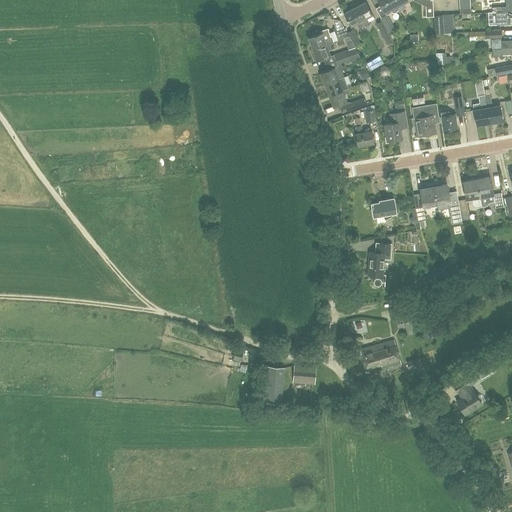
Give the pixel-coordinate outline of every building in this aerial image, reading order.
[(392,13),(393,13),(394,13),(395,13),(396,13),(397,12),(398,11),(398,10),(393,0),(378,0),(382,5),(385,12),(390,9),(392,13)] [(393,0),(398,10),(399,10),(400,11),(405,9),(406,6),(404,3),(408,0),(393,0)] [(355,8),(365,27),(370,25),(366,18),(373,15),(366,2),(355,8)] [(365,28),(365,27),(355,8),(344,14),(351,26),(356,24),(358,27),(361,34),(366,31),(365,28)] [(511,10),(496,12),(497,24),(508,24),(511,23),(511,10)] [(387,14),(381,18),(382,20),(388,32),(390,31),(394,29),(387,15),(387,14)] [(442,16),(433,16),(434,33),(443,32),(442,16)] [(382,21),(381,21),(375,24),(387,45),(393,42),(391,39),(390,35),(382,21)] [(334,29),(336,35),(338,40),(348,36),(343,25),(334,29)] [(321,31),(322,33),(309,37),(313,49),(334,42),(332,36),(330,36),(328,28),(321,31)] [(353,44),(354,46),(360,44),(353,30),(352,30),(347,33),(348,36),(349,37),(352,42),(353,44)] [(418,34),(410,34),(410,44),(418,43),(418,34)] [(502,47),(511,46),(511,39),(501,40),(502,47)] [(317,60),(330,56),(329,50),(336,48),(334,42),(313,49),(314,53),(313,55),(314,59),(317,60)] [(511,46),(502,47),(502,48),(492,49),(493,56),(502,56),(502,54),(511,53),(511,46)] [(335,61),(357,53),(354,48),(333,55),(335,61)] [(357,53),(335,61),(337,66),(360,59),(357,53)] [(366,63),(370,71),(375,68),(371,60),(366,63)] [(511,64),(495,68),(496,76),(511,72),(511,64)] [(338,79),(334,67),(321,72),(323,77),(321,79),(323,83),(325,83),(325,84),(338,79)] [(366,68),(358,71),(362,80),(369,77),(366,68)] [(344,77),(338,79),(325,84),(330,95),(348,89),(348,88),(351,87),(350,84),(347,85),(344,77)] [(370,82),(363,84),(366,90),(372,88),(370,82)] [(348,89),(330,95),(334,107),(339,105),(342,113),(367,104),(365,98),(351,103),(347,103),(344,95),(349,93),(348,89)] [(490,95),(489,89),(484,90),(485,95),(489,122),(503,120),(501,105),(492,107),(490,95)] [(480,104),(481,109),(474,110),(476,124),(489,122),(485,95),(480,96),(481,103),(480,104)] [(457,114),(464,113),(462,96),(455,97),(456,104),(457,114)] [(430,105),(413,107),(415,118),(418,135),(435,132),(434,124),(433,120),(439,119),(437,108),(430,109),(430,105)] [(374,109),(373,106),(371,106),(364,108),(364,111),(365,123),(376,121),(374,109)] [(449,114),(448,108),(441,109),(444,130),(457,128),(455,113),(449,114)] [(391,113),(381,115),(383,125),(386,124),(388,137),(385,138),(386,143),(395,141),(395,139),(402,138),(400,128),(407,126),(405,111),(404,111),(400,112),(391,113)] [(467,127),(467,114),(459,114),(459,127),(467,127)] [(361,125),(359,118),(353,119),(354,126),(356,126),(359,145),(375,142),(373,130),(364,131),(363,124),(361,125)] [(494,202),(493,194),(490,176),(477,179),(481,203),(482,206),(487,205),(489,202),(494,202)] [(466,199),(467,199),(473,198),(474,204),(476,206),(482,206),(481,203),(477,179),(463,181),(466,199)] [(441,182),(433,183),(437,208),(450,206),(453,223),(462,221),(461,214),(458,200),(457,191),(449,192),(448,184),(442,185),(441,182)] [(425,187),(420,188),(423,206),(430,205),(431,207),(433,209),(437,208),(433,183),(425,185),(425,187)] [(493,194),(494,202),(495,207),(504,206),(501,192),(493,194)] [(385,219),(392,215),(391,213),(396,212),(393,198),(380,200),(380,202),(372,203),(374,216),(375,215),(377,223),(385,222),(385,217),(385,219)] [(466,199),(458,200),(461,214),(469,213),(467,199),(466,199)] [(423,206),(415,207),(416,208),(418,221),(426,220),(423,206)] [(426,239),(403,239),(402,253),(425,254),(426,239)] [(390,260),(391,244),(375,243),(375,252),(370,251),(368,275),(378,275),(377,278),(375,279),(374,280),(373,282),(373,284),(375,286),(377,286),(379,286),(380,285),(381,283),(385,283),(385,275),(384,275),(385,259),(390,260)] [(485,287),(505,279),(501,268),(487,274),(488,276),(482,279),(485,287)] [(438,306),(455,301),(452,292),(435,298),(438,306)] [(392,320),(412,317),(410,305),(390,308),(392,320)] [(410,327),(418,325),(416,318),(408,320),(410,327)] [(360,349),(367,373),(401,362),(395,339),(360,349)] [(243,350),(235,349),(233,361),(242,362),(243,350)] [(420,365),(418,358),(406,362),(409,370),(410,369),(411,371),(412,375),(422,372),(421,369),(423,368),(421,364),(420,365)] [(281,405),(283,388),(284,367),(268,366),(265,402),(281,405)] [(314,385),(316,367),(294,366),(292,383),(314,385)] [(465,415),(482,404),(470,386),(475,382),(470,374),(453,385),(461,398),(456,401),(465,415)]
